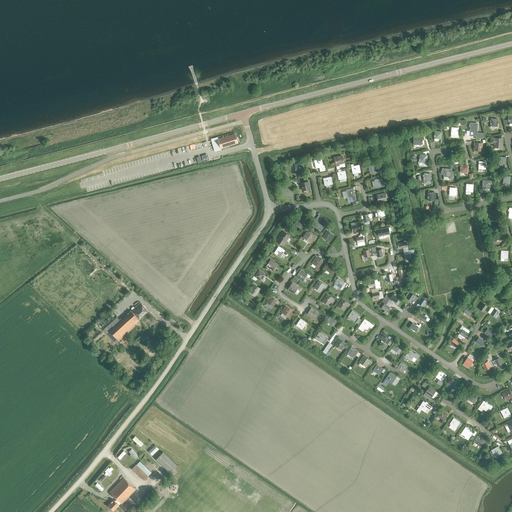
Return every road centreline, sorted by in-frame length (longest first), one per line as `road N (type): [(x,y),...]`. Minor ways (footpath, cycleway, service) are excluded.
road 1 (tertiary): [(50,511),(151,392),(268,207)]
road 2 (tertiary): [(242,113),(511,43)]
road 3 (tertiary): [(0,178),(242,113)]
road 4 (residential): [(511,196),(446,208),(431,152),(464,145),(467,158)]
road 5 (residential): [(309,299),(302,308),(279,294),(284,280),(312,252),(345,252)]
